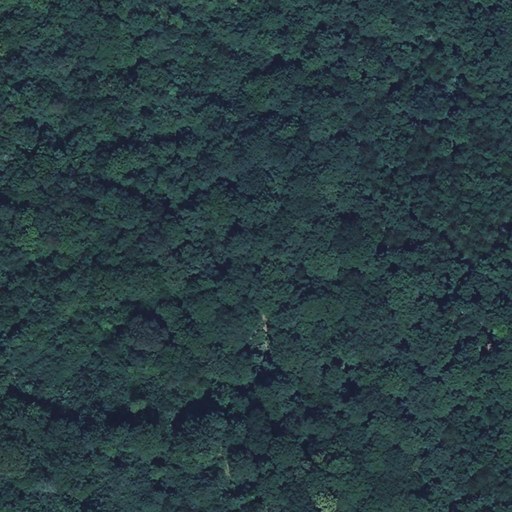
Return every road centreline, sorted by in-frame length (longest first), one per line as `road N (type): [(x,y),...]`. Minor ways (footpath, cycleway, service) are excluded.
road 1 (track): [(237,511),(117,0)]
road 2 (track): [(429,511),(317,0)]
road 3 (track): [(39,511),(0,339)]
